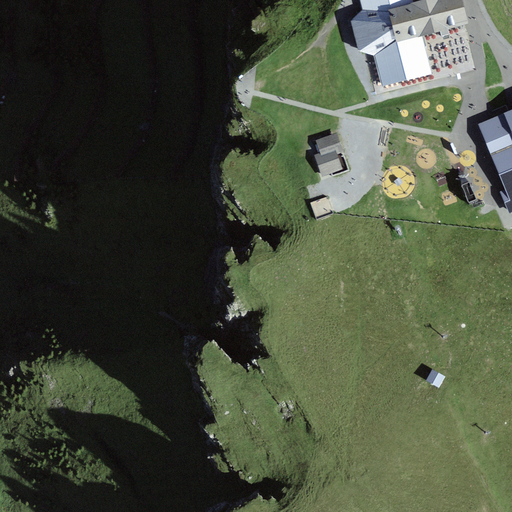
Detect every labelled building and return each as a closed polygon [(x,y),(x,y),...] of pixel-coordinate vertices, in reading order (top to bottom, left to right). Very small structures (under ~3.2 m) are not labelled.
[(377,86),(428,74),(419,35),(463,25),(457,0),(354,0),(356,11),(347,20),(354,52),(370,56),(377,86)] [(511,109),(478,122),(511,209),(511,109)] [(313,155),(322,178),(343,170),(337,155),(344,153),(337,133),(315,141),(320,153),(313,155)] [(464,174),(463,174),(462,171),(460,169),(459,168),(459,167),(458,167),(458,168),(458,169),(459,172),(460,176),(459,176),(458,176),(459,177),(460,177),(459,177),(460,178),(459,178),(458,179),(456,178),(456,179),(457,180),(459,180),(460,180),(461,179),(461,182),(461,185),(462,188),(467,199),(468,202),(471,201),(472,201),(474,200),(477,199),(476,196),(471,185),(470,182),(467,179),(465,177),(466,177),(468,176),(469,174),(469,173),(468,174),(467,175),(466,176),(465,176),(465,175),(464,175),(465,174),(465,173),(464,173),(464,174)] [(330,186),(315,189),(319,207),(334,203),(330,186)] [(431,369),(425,381),(439,388),(445,376),(431,369)]
